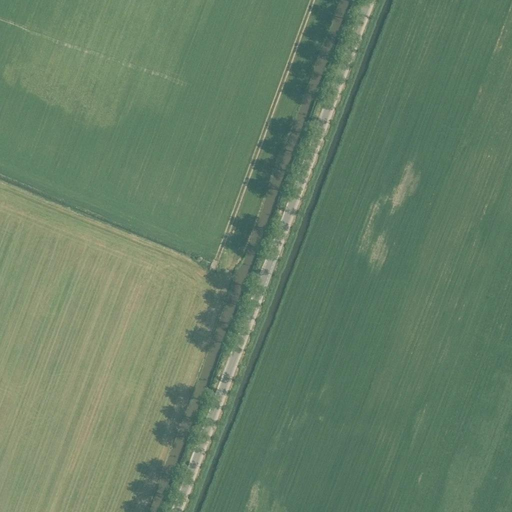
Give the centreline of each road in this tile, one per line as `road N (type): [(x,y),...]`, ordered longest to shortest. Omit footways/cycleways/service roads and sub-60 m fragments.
road 1 (unclassified): [(178,511),(370,0)]
road 2 (track): [(216,260),(312,0)]
